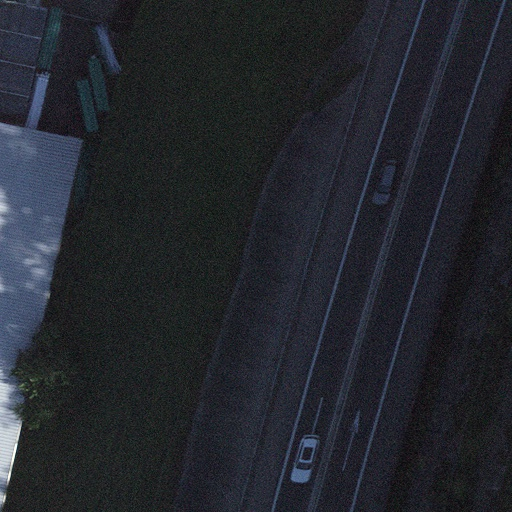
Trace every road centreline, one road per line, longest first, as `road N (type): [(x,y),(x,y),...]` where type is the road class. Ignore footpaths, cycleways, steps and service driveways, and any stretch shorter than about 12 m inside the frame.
road 1 (trunk): [(332,511),(368,367),(484,0)]
road 2 (trunk): [(442,0),(292,511)]
